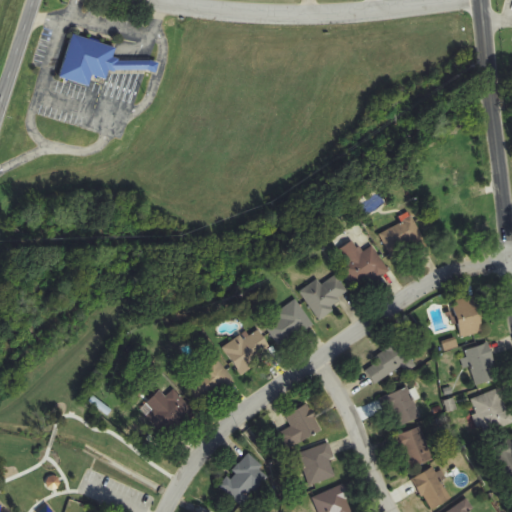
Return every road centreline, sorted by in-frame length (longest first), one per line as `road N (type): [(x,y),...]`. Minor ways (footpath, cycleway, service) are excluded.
road 1 (residential): [(163,511),(217,435),(407,295),(453,272),(511,260)]
road 2 (residential): [(145,0),(322,20),(478,3)]
road 3 (residential): [(511,270),(477,0)]
road 4 (residential): [(392,511),(317,363)]
